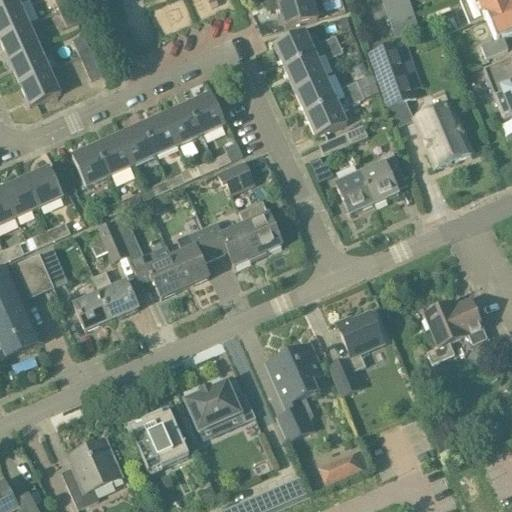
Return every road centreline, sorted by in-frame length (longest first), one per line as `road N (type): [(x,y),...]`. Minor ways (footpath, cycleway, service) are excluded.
road 1 (residential): [(0,428),(338,278)]
road 2 (residential): [(338,278),(235,59),(214,60),(144,92)]
road 3 (residential): [(338,278),(511,204)]
road 4 (residential): [(144,92),(31,145),(6,146),(0,138)]
